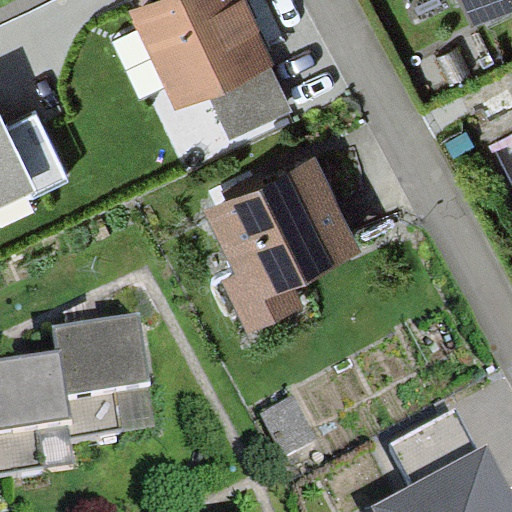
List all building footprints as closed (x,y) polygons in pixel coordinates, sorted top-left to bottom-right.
[(129,0),(144,30),(127,38),(145,78),(160,71),(172,99),(204,85),(271,55),(275,54),(259,17),(263,16),(255,0),(129,0)] [(502,0),(465,0),(473,14),(502,0)] [(292,105),(271,55),(204,85),(225,134),(292,105)] [(0,190),(32,175),(39,189),(70,174),(37,108),(11,121),(0,100),(0,190)] [(360,244),(317,151),(206,203),(234,264),(219,271),(244,324),(298,298),(288,277),(360,244)] [(157,432),(143,323),(101,327),(60,331),(62,360),(20,364),(0,365),(0,481),(79,471),(75,443),(157,432)] [(294,398),(263,416),(285,454),(316,437),(294,398)] [(511,511),(511,493),(486,446),(475,452),(453,412),(391,445),(414,486),(372,508),(373,511),(511,511)]
